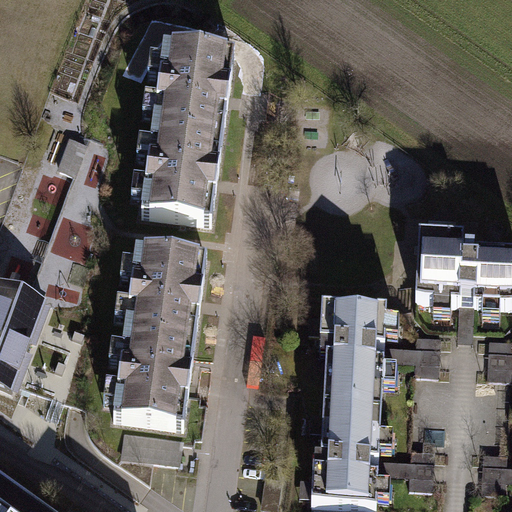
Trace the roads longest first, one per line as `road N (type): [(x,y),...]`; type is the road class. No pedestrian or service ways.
road 1 (residential): [(261,206),(220,511)]
road 2 (unknown): [(443,511),(464,355)]
road 3 (residential): [(0,441),(97,511)]
